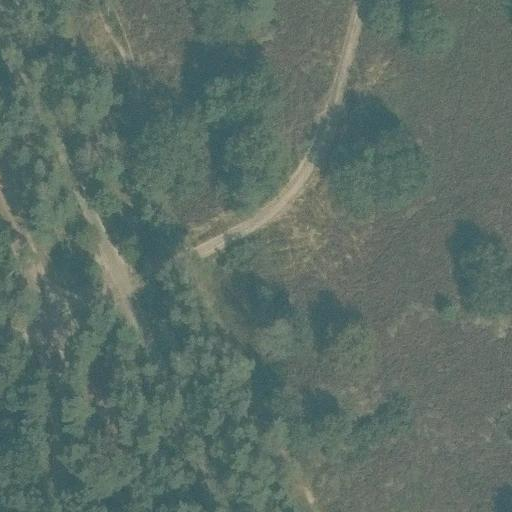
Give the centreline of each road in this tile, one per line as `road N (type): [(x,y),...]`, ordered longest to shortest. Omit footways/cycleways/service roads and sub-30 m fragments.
road 1 (unclassified): [(232,511),(4,0)]
road 2 (track): [(365,0),(324,139),(271,218),(128,277)]
road 3 (track): [(0,174),(59,305),(128,277)]
road 4 (unknown): [(59,305),(70,339),(80,511)]
